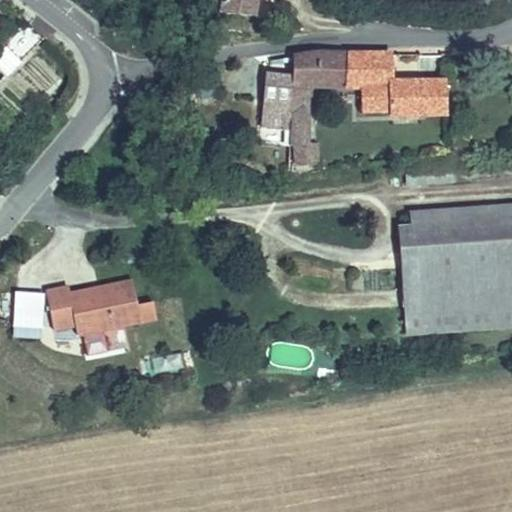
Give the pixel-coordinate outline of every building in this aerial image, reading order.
[(224,0),(223,14),(258,17),(260,0),(224,0)] [(0,46),(4,50),(23,30),(19,26),(0,46)] [(32,38),(23,30),(4,50),(13,59),(32,38)] [(324,54),(301,58),(299,81),(297,129),(310,130),(314,85),(322,85),(324,54)] [(355,58),(324,54),(322,85),(340,87),(353,87),(355,58)] [(369,108),(395,110),(397,84),(398,61),(355,58),(353,87),(370,89),(369,108)] [(297,129),(299,81),(271,80),(267,133),(296,134),(297,129)] [(395,110),(395,117),(422,118),(423,86),(397,84),(395,110)] [(423,86),(422,118),(445,119),(447,88),(423,86)] [(340,96),(352,97),(353,87),(340,87),(340,96)] [(310,130),(297,129),(296,134),(296,145),(309,146),(310,130)] [(296,145),(295,167),(317,169),(318,146),(309,146),(296,145)] [(511,194),(421,200),(421,215),(402,218),(408,321),(511,314),(511,194)] [(49,348),(136,328),(127,287),(65,301),(63,293),(37,298),(49,348)] [(311,366),(311,343),(269,344),(269,367),(311,366)] [(148,374),(184,371),(182,354),(146,357),(148,374)]
